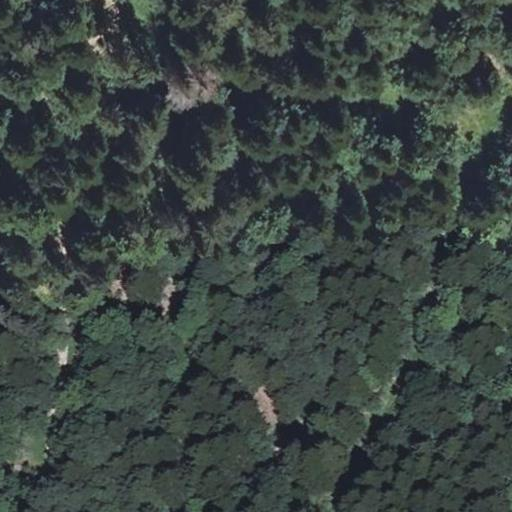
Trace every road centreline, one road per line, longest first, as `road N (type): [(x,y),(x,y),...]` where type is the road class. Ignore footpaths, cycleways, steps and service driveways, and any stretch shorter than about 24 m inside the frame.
road 1 (track): [(123,12),(195,52),(319,96),(370,96),(478,121),(480,141),(455,222),(336,511)]
road 2 (track): [(54,511),(51,428),(65,242)]
road 3 (track): [(65,242),(61,149),(16,0)]
